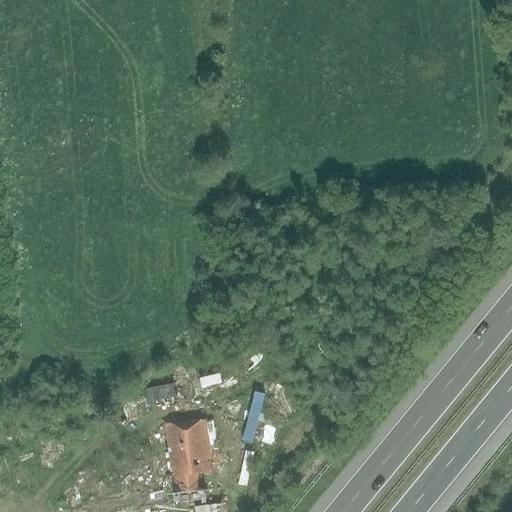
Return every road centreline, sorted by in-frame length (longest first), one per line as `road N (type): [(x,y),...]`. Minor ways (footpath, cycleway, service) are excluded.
road 1 (motorway): [(511,307),(342,511)]
road 2 (motorway): [(410,511),(511,388)]
